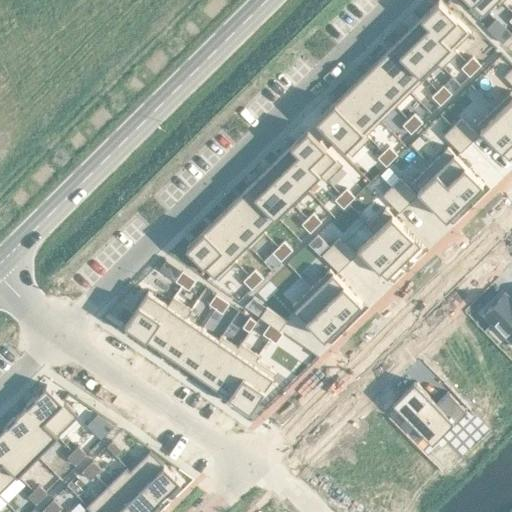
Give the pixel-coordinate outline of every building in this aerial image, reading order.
[(444,0),(428,0),(420,9),(455,45),(456,44),(452,41),(469,25),(444,0)] [(420,9),(405,23),(440,59),(455,45),(420,9)] [(405,23),(391,37),(422,70),(436,56),(440,60),(440,59),(405,23)] [(391,37),(376,52),(408,84),(422,70),(391,37)] [(470,49),(465,55),(473,63),(478,58),(470,49)] [(376,52),(361,66),(393,98),(408,84),(376,52)] [(465,55),(459,60),(467,69),(473,63),(465,55)] [(511,61),(510,60),(502,68),(511,78),(511,61)] [(361,66),(347,80),(379,113),(393,98),(361,66)] [(441,78),(435,83),(444,92),(449,86),(441,78)] [(347,80),(332,94),(367,130),(368,130),(365,126),(379,113),(347,80)] [(435,83),(430,89),(438,97),(444,92),(435,83)] [(511,87),(509,84),(492,101),(511,121),(511,87)] [(332,94),(314,112),(349,148),(367,130),(332,94)] [(511,121),(492,101),(475,117),(507,150),(511,145),(511,121)] [(412,106),(406,112),(414,120),(420,115),(412,106)] [(459,111),(450,119),(467,136),(475,128),(459,111)] [(406,112),(400,117),(409,126),(414,120),(406,112)] [(450,119),(441,128),(458,145),(467,136),(450,119)] [(306,120),(289,136),(324,172),(341,156),(306,120)] [(417,127),(408,136),(415,143),(423,134),(417,127)] [(289,136),(275,151),(307,183),(307,182),(304,179),(317,166),(324,173),(324,172),(289,136)] [(387,139),(381,144),(389,153),(395,147),(387,139)] [(445,139),(427,157),(462,194),(480,176),(445,139)] [(381,144),(375,150),(384,158),(389,153),(381,144)] [(275,151),(260,165),(292,197),(307,183),(275,151)] [(427,157),(408,175),(444,211),(462,194),(427,157)] [(260,165),(245,179),(274,208),(288,194),(291,198),(292,197),(260,165)] [(398,170),(389,179),(406,196),(415,188),(398,170)] [(245,179),(231,193),(263,226),(264,225),(260,221),(274,208),(245,179)] [(389,179),(380,187),(397,205),(406,196),(389,179)] [(344,181),(338,186),(346,195),(352,189),(344,181)] [(338,186),(333,192),(341,200),(346,195),(338,186)] [(231,193),(216,208),(248,240),(263,226),(231,193)] [(383,200),(366,216),(402,253),(419,236),(383,200)] [(311,205),(305,210),(313,219),(319,213),(311,205)] [(216,208),(202,222),(234,254),(234,253),(231,250),(244,237),(248,241),(248,240),(216,208)] [(305,210),(299,216),(308,224),(313,219),(305,210)] [(372,224),(356,240),(385,270),(402,253),(366,216),(365,217),(372,224)] [(202,222),(184,239),(216,272),(234,254),(202,222)] [(336,230),(328,238),(345,255),(353,247),(336,230)] [(281,233),(276,239),(284,247),(290,242),(281,233)] [(328,238),(319,247),(336,264),(345,255),(328,238)] [(276,239),(270,245),(278,253),(284,247),(276,239)] [(327,261),(308,279),(341,313),(360,294),(327,261)] [(252,262),(247,268),(255,276),(260,270),(252,262)] [(180,263),(173,273),(180,277),(186,268),(180,263)] [(186,268),(180,277),(186,282),(193,272),(186,268)] [(247,268),(241,273),(249,281),(255,276),(247,268)] [(308,279),(290,298),(322,331),(341,313),(308,279)] [(146,282),(123,316),(143,330),(172,289),(171,288),(166,296),(146,282)] [(213,286),(207,296),(213,301),(220,291),(213,286)] [(502,286),(481,307),(511,338),(511,293),(510,295),(502,286)] [(172,289),(143,330),(160,342),(189,300),(172,289)] [(220,291),(213,301),(220,305),(226,295),(220,291)] [(265,299),(257,309),(277,323),(284,313),(265,299)] [(189,300),(160,342),(177,353),(200,320),(184,309),(190,301),(189,300)] [(247,310),(240,319),(247,324),(253,314),(247,310)] [(267,317),(261,326),(267,331),(274,321),(267,317)] [(200,320),(177,353),(194,365),(219,328),(219,327),(216,331),(200,320)] [(274,321),(267,331),(273,335),(280,326),(274,321)] [(456,364),(443,377),(471,405),(484,393),(481,390),(507,365),(468,325),(453,339),(459,345),(447,356),(456,364)] [(219,328),(194,365),(210,377),(239,335),(238,335),(236,339),(219,328)] [(239,335),(210,377),(227,388),(256,347),(239,335)] [(256,347),(227,388),(248,402),(256,390),(260,392),(275,377),(268,372),(274,365),(254,351),(257,347),(256,347)] [(412,374),(390,395),(430,435),(450,416),(452,417),(464,405),(445,385),(433,396),(412,374)] [(24,396),(24,397),(55,428),(75,408),(44,377),(32,389),(33,389),(25,397),(24,396)] [(5,416),(4,416),(35,448),(55,428),(24,397),(13,408),(13,409),(6,417),(5,416)] [(0,451),(15,467),(35,448),(4,416),(0,420),(0,451)] [(355,429),(336,448),(353,466),(348,473),(359,480),(362,475),(374,487),(393,468),(400,475),(411,464),(386,439),(375,450),(355,429)] [(110,433),(104,439),(113,447),(118,442),(110,433)] [(76,438),(70,444),(78,452),(84,447),(76,438)] [(124,458),(124,459),(158,494),(158,493),(158,492),(165,485),(166,486),(178,474),(147,442),(128,462),(124,458)] [(70,444),(65,449),(73,458),(78,452),(70,444)] [(0,482),(15,467),(0,451),(0,482)] [(90,453),(84,458),(93,467),(98,461),(90,453)] [(84,458),(79,464),(87,472),(93,467),(84,458)] [(124,459),(104,478),(136,511),(138,511),(146,504),(146,505),(158,494),(124,459)] [(37,477),(31,483),(39,491),(45,485),(37,477)] [(136,511),(104,478),(84,497),(98,511),(136,511)] [(31,483),(25,488),(32,495),(33,496),(39,491),(31,483)] [(51,492),(45,497),(53,505),(59,500),(51,492)] [(45,497),(39,502),(45,509),(48,511),(53,505),(45,497)] [(87,502),(76,511),(98,511),(84,497),(83,498),(87,502)]
